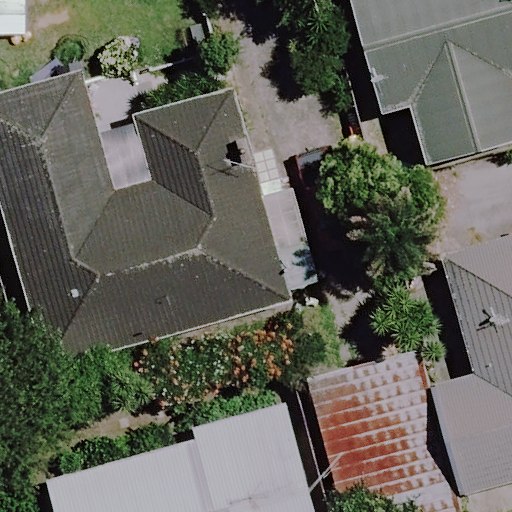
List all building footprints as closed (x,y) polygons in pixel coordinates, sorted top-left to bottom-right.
[(511,0),(371,0),(375,14),(345,22),(373,131),(403,123),(416,175),(511,150),(511,96),(509,86),(511,85),(511,0)] [(275,315),(221,95),(139,115),(160,202),(114,213),(84,90),(0,110),(0,200),(42,373),(275,315)] [(511,242),(439,263),(473,383),(441,392),(472,501),(511,489),(511,242)] [(442,511),(408,362),(310,385),(339,511),(442,511)] [(314,511),(286,415),(45,484),(53,511),(314,511)]
